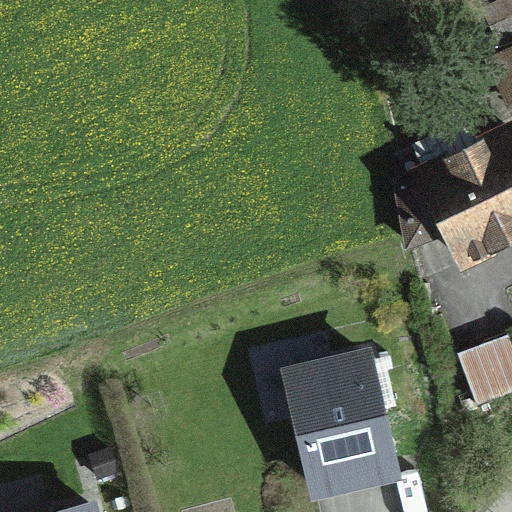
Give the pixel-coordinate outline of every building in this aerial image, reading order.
[(511,98),(511,47),(488,58),(509,101),(511,98)] [(400,181),(409,242),(446,226),(462,259),(511,234),(511,131),(510,127),(476,143),(458,106),(433,119),(440,133),(417,144),(428,167),(400,181)] [(511,343),(508,333),(457,352),(476,403),(511,389),(511,343)] [(394,467),(367,354),(287,373),(313,486),(394,467)] [(91,511),(90,503),(55,511),(91,511)]
